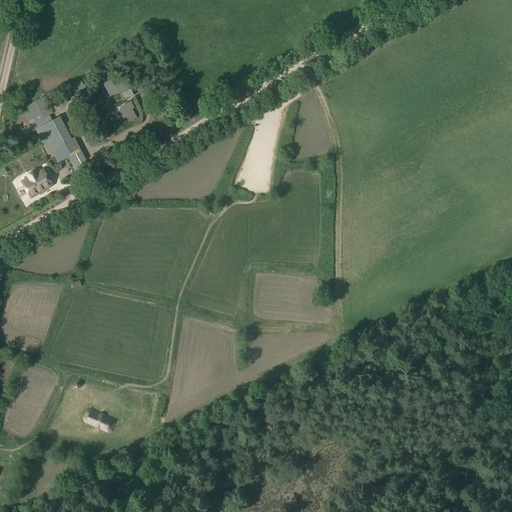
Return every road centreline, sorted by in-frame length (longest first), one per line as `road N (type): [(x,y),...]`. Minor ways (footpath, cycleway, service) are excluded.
road 1 (track): [(304,63),(0,242)]
road 2 (track): [(413,0),(304,63)]
